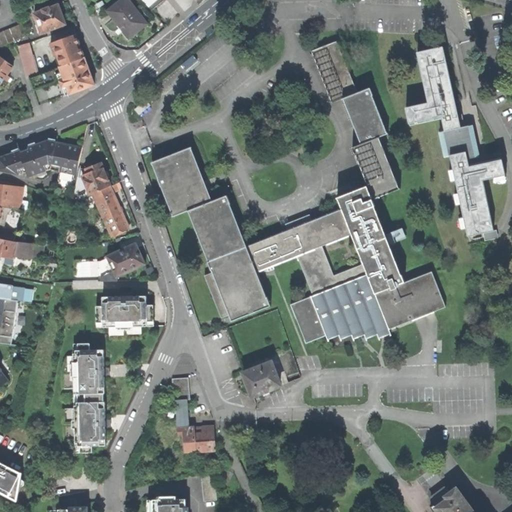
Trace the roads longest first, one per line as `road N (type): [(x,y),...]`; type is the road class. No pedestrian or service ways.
road 1 (residential): [(108,95),(187,323)]
road 2 (residential): [(187,323),(110,480),(116,511)]
road 3 (unknown): [(286,62),(306,66),(343,126),(339,154),(302,167)]
road 4 (residential): [(223,0),(125,81)]
